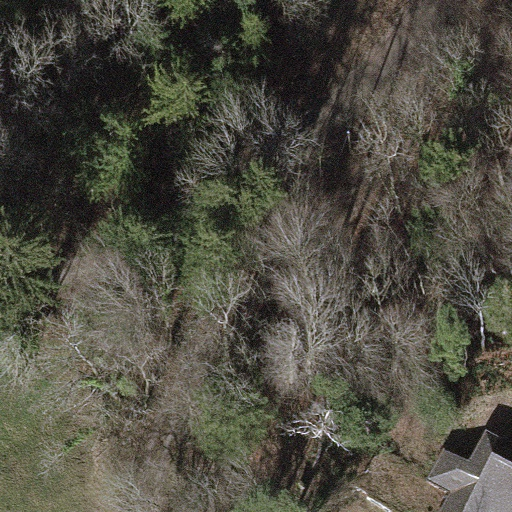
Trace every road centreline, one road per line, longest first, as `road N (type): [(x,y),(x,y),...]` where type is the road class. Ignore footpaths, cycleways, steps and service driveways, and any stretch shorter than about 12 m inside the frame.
road 1 (track): [(404,12),(388,151),(224,324),(142,495),(142,511)]
road 2 (residential): [(412,0),(348,106),(198,217),(0,283)]
